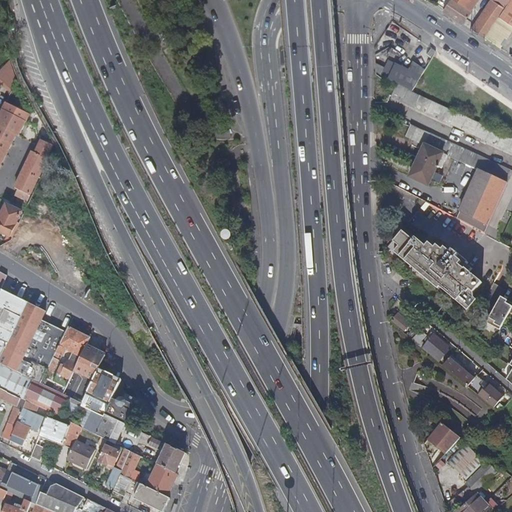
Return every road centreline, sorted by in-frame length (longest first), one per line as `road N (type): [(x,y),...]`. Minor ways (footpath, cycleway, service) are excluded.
road 1 (motorway): [(349,511),(146,141),(84,0)]
road 2 (motorway): [(55,41),(306,511)]
road 3 (secondary): [(431,511),(403,437),(373,308),(360,201),(357,0)]
road 4 (motorway): [(402,511),(361,377),(345,288),(319,0)]
road 5 (motorway): [(55,41),(48,64),(97,188),(217,412),(259,511)]
road 6 (motorway): [(296,0),(317,294),(316,511)]
road 7 (secondary): [(210,0),(247,101),(269,236),(257,329),(214,438)]
road 8 (secondary): [(232,446),(277,330),(286,282),(270,14)]
road 9 (tertiary): [(214,438),(151,399),(100,321),(0,258)]
road 10 (secondary): [(511,79),(396,0)]
